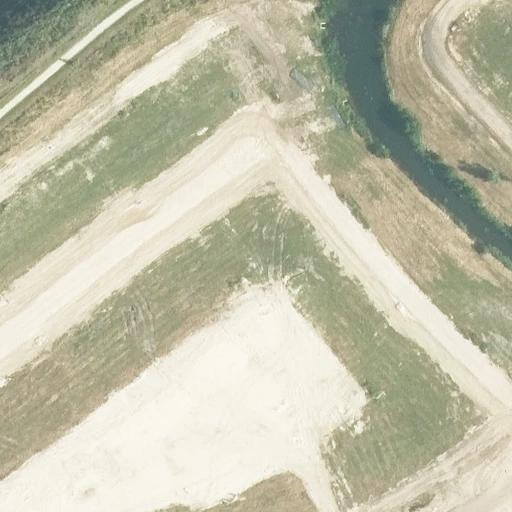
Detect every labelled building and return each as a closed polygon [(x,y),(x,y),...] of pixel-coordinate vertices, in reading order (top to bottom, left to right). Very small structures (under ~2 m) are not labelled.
[(494,25),(464,53),(479,69),(480,70),(481,69),(480,68),(508,42),(509,43),(510,42),(494,25)] [(508,42),(480,68),(481,69),(491,81),(511,61),(511,46),(509,43),(508,42)] [(511,61),(491,81),(503,93),(511,84),(511,61)] [(177,77),(167,84),(172,91),(182,84),(177,77)] [(511,84),(503,93),(511,103),(511,84)] [(211,86),(193,99),(193,100),(215,131),(216,132),(234,119),(211,86)] [(155,92),(145,99),(150,106),(160,99),(155,92)] [(145,99),(136,106),(140,112),(150,106),(145,99)] [(193,100),(177,111),(199,142),(215,131),(193,100)] [(177,111),(161,122),(163,124),(184,153),(199,142),(177,111)] [(124,114),(114,121),(118,127),(128,120),(124,114)] [(114,121),(104,128),(108,134),(118,127),(114,121)] [(163,124),(147,135),(169,166),(185,155),(184,153),(163,124)] [(147,135),(132,146),(153,178),(169,166),(147,135)] [(93,137),(83,144),(88,150),(97,143),(93,137)] [(83,144),(73,151),(78,157),(88,150),(83,144)] [(132,146),(116,157),(138,188),(153,178),(132,146)] [(116,157),(100,168),(122,200),(138,188),(116,157)] [(100,168),(82,181),(105,214),(123,201),(122,200),(100,168)] [(271,178),(258,188),(282,218),(295,208),(271,178)] [(56,202),(39,216),(62,246),(63,247),(81,233),(66,213),(75,206),(60,187),(51,195),(56,202)] [(258,188),(246,198),(270,228),(282,218),(258,188)] [(19,189),(9,196),(13,203),(23,196),(19,189)] [(246,198),(234,207),(258,237),(270,228),(246,198)] [(234,207),(222,217),(245,247),(258,237),(234,207)] [(39,216),(24,228),(47,258),(62,246),(39,216)] [(222,217),(209,227),(233,257),(245,247),(222,217)] [(209,227),(197,236),(221,266),(233,257),(209,227)] [(24,228),(9,239),(32,270),(47,258),(24,228)] [(307,234),(299,240),(305,247),(313,242),(307,234)] [(197,236),(185,246),(209,276),(221,266),(197,236)] [(9,239),(0,246),(0,259),(17,281),(32,270),(9,239)] [(299,240),(292,246),(298,253),(305,247),(299,240)] [(185,246),(172,257),(196,287),(209,276),(185,246)] [(282,253),(275,259),(281,267),(288,261),(282,253)] [(0,296),(18,282),(17,281),(0,259),(0,296)] [(275,259),(267,265),(273,273),(281,267),(275,259)] [(344,269),(305,302),(399,411),(349,454),(380,491),(394,479),(396,482),(398,481),(398,480),(421,460),(423,459),(425,457),(427,456),(426,456),(450,435),(450,436),(452,434),(449,431),(462,420),(433,386),(439,380),(414,351),(413,352),(368,299),(369,298),(344,269)] [(258,272),(250,278),(256,286),(264,280),(258,272)] [(139,278),(121,293),(122,293),(145,323),(146,324),(163,310),(139,278)] [(250,278),(243,284),(249,292),(256,286),(250,278)] [(233,291),(226,297),(232,305),(239,299),(233,291)] [(122,293),(107,305),(130,335),(145,323),(122,293)] [(226,297),(218,303),(224,311),(232,305),(226,297)] [(107,305),(92,317),(115,347),(130,335),(107,305)] [(92,317),(76,329),(100,359),(115,347),(92,317)] [(76,329),(61,341),(85,371),(100,359),(76,329)] [(188,337),(179,344),(184,350),(193,343),(188,337)] [(61,341),(46,353),(48,355),(70,383),(85,371),(61,341)] [(158,351),(149,358),(154,365),(163,357),(158,351)] [(48,355),(33,367),(57,397),(72,385),(70,383),(48,355)] [(149,358),(139,366),(144,372),(154,365),(149,358)] [(33,367),(18,379),(42,409),(57,397),(33,367)] [(128,375),(119,382),(123,388),(133,381),(128,375)] [(18,379),(3,391),(27,421),(42,409),(18,379)] [(119,382),(109,389),(114,396),(123,388),(119,382)] [(2,390),(0,391),(0,423),(0,424),(0,442),(6,450),(15,443),(9,435),(27,421),(3,391),(2,390)] [(98,398),(88,406),(93,412),(103,405),(98,398)] [(88,406),(79,413),(84,419),(93,412),(88,406)] [(67,422),(58,429),(63,436),(72,428),(67,422)] [(58,429),(49,437),(53,443),(63,436),(58,429)] [(255,478),(244,482),(247,490),(258,485),(255,478)] [(235,486),(224,491),(228,499),(238,494),(235,486)] [(224,491),(213,496),(217,503),(228,499),(224,491)] [(295,511),(289,499),(269,508),(269,509),(270,511),(295,511)] [(205,500),(194,505),(196,511),(197,511),(208,507),(205,500)]
